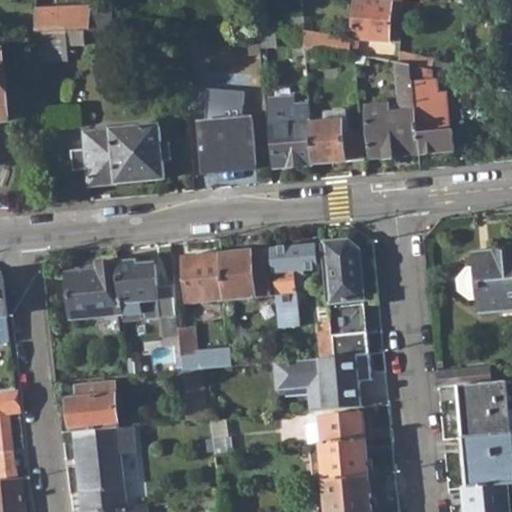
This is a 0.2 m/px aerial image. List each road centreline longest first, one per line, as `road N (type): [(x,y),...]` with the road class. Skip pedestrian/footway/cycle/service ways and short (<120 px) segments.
road 1 (residential): [(19,236),(394,199)]
road 2 (residential): [(426,511),(394,199)]
road 3 (residential): [(19,236),(53,511)]
